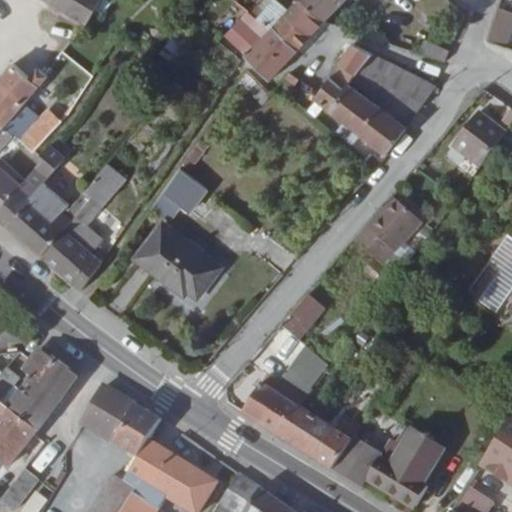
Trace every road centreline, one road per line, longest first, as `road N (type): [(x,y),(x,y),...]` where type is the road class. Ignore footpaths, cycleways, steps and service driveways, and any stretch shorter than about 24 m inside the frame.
road 1 (residential): [(468,54),(432,130),(187,408)]
road 2 (tertiary): [(187,408),(0,263)]
road 3 (tertiary): [(356,511),(187,408)]
